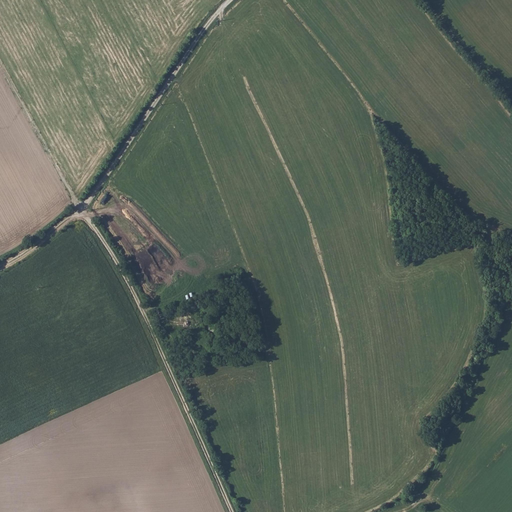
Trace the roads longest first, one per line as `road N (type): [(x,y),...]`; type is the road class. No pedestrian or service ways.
road 1 (track): [(231,0),(195,41),(83,212),(0,267)]
road 2 (track): [(83,212),(136,300),(230,511)]
